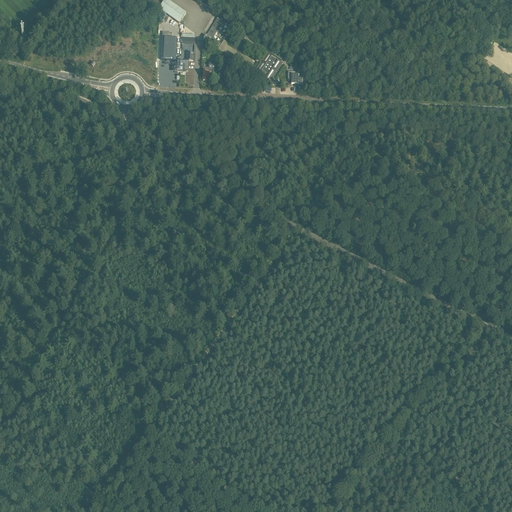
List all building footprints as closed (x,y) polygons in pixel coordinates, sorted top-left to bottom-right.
[(179,24),(186,14),(166,0),(165,0),(158,9),(179,24)] [(247,34),(218,16),(214,22),(215,23),(206,36),(203,40),(208,44),(208,43),(216,49),(220,44),(213,38),(220,26),(219,25),(220,23),(244,39),(247,34)] [(161,58),(161,60),(162,61),(176,61),(176,58),(177,58),(177,64),(176,64),(174,64),(174,72),(179,72),(180,64),(181,59),(181,58),(181,55),(176,54),(177,38),(176,38),(171,38),(172,34),(172,33),(163,33),(163,34),(163,38),(162,38),(161,58)] [(245,39),(244,40),(258,48),(263,51),(263,50),(265,48),(265,47),(266,46),(261,43),(247,35),(245,39)] [(271,51),(269,53),(282,61),(283,59),(271,51)] [(277,61),(271,57),(272,56),(269,54),(256,72),(260,74),(262,70),(268,74),(265,78),(269,81),(281,62),(278,60),(277,61)] [(180,64),(179,72),(182,73),(184,74),(185,74),(185,73),(186,73),(186,72),(188,72),(188,62),(186,62),(183,62),(183,59),(182,59),(181,59),(180,64)] [(215,69),(216,63),(209,63),(209,68),(203,68),(203,72),(203,81),(207,81),(207,79),(209,79),(209,72),(211,72),(211,69),(215,69)] [(295,75),(295,72),(288,72),(288,81),(288,80),(291,80),(291,85),(295,85),(295,86),(303,87),(303,78),(299,78),(299,75),(295,75)] [(24,103),(22,109),(33,111),(34,105),(24,103)]
